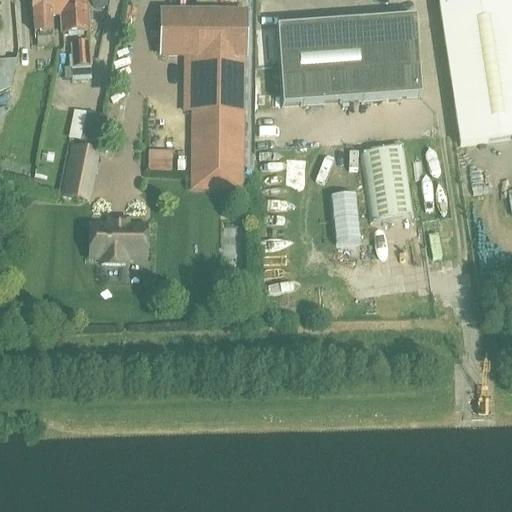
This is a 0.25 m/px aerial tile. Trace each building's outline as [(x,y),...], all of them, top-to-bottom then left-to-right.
[(37,34),(37,39),(51,38),(50,18),(59,17),(57,0),(30,0),(34,35),(37,34)] [(57,0),(59,17),(60,17),(61,35),(87,33),(84,0),(57,0)] [(106,0),(91,0),(91,3),(95,8),(100,9),(105,5),(106,0)] [(438,8),(459,149),(511,140),(511,0),(438,0),(440,8),(438,8)] [(161,57),(244,58),(244,16),(162,15),(161,57)] [(417,51),(415,20),(375,23),(275,30),(281,109),(421,99),(417,51)] [(70,46),(72,70),(90,69),(89,45),(70,46)] [(249,89),(248,65),(231,66),(232,89),(249,89)] [(192,192),(241,192),(242,98),(225,97),(193,97),(192,177),(192,192)] [(293,109),(293,119),(317,120),(317,110),(293,109)] [(98,120),(72,115),(67,142),(93,148),(98,120)] [(385,139),(363,145),(381,212),(410,204),(400,168),(393,142),(387,143),(385,139)] [(97,156),(69,151),(60,202),(88,207),(97,156)] [(48,172),(37,170),(34,188),(44,190),(48,172)] [(263,246),(282,229),(275,221),(256,238),(263,246)] [(101,267),(125,267),(125,261),(144,261),(145,230),(90,229),(90,260),(101,260),(101,267)]
